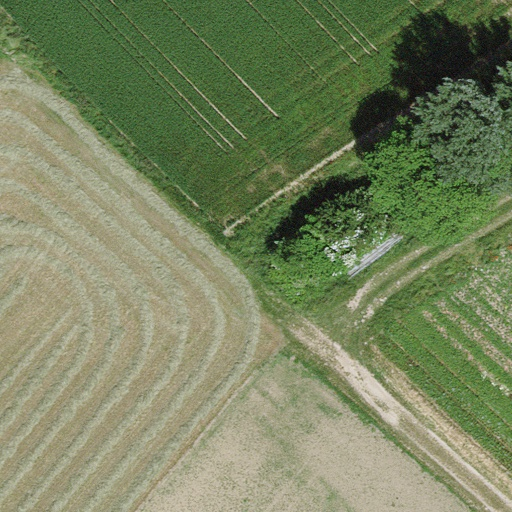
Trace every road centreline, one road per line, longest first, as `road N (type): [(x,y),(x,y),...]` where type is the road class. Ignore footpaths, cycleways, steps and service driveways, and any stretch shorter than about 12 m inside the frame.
road 1 (track): [(260,290),(509,511)]
road 2 (track): [(511,212),(317,341)]
